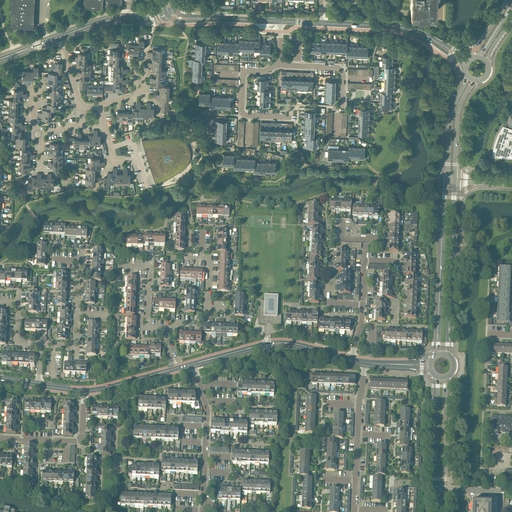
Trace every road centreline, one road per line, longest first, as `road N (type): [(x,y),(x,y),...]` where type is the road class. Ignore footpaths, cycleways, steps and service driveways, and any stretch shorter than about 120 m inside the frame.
road 1 (residential): [(278,65),(243,70),(240,115),(290,117),(290,105),(341,107),(342,79)]
road 2 (tertiary): [(446,179),(436,354)]
road 3 (tertiary): [(447,354),(455,179)]
road 4 (tertiary): [(192,364),(270,343),(351,360)]
road 5 (residential): [(203,511),(207,409),(192,364)]
road 6 (residential): [(354,509),(365,362)]
road 7 (residential): [(0,436),(78,442),(83,391)]
road 8 (residential): [(351,360),(365,239)]
